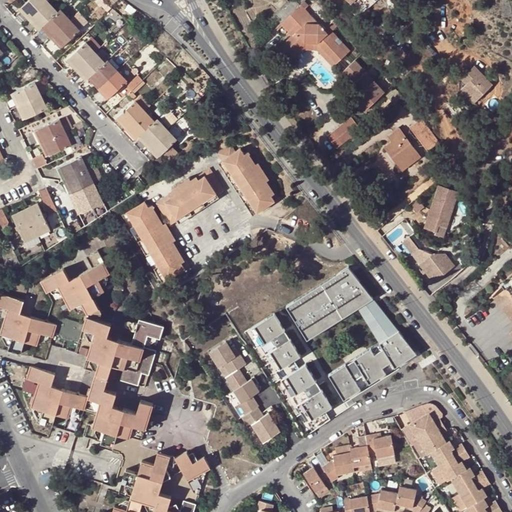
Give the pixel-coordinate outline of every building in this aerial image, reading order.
[(28,19),(48,1),(46,0),(28,0),(19,9),(28,19)] [(274,16),(282,24),(282,23),(301,6),(301,5),(296,0),(294,0),(292,2),(291,0),(287,4),(283,0),(278,0),(275,4),(280,10),(274,16)] [(38,30),(41,27),(57,12),(48,1),(28,19),(38,30)] [(307,43),(312,46),(317,44),(336,65),(350,53),(332,33),(327,28),(324,31),(318,24),(301,6),(282,23),(282,24),(293,36),(279,50),(289,61),(307,43)] [(60,10),(57,12),(41,27),(51,37),(70,20),(60,10)] [(324,31),(327,28),(334,22),(328,15),(318,24),(324,31)] [(79,30),(70,20),(51,37),(61,48),(79,30)] [(338,27),(334,22),(327,28),(332,33),(338,27)] [(101,46),(92,37),(86,42),(95,52),(101,46)] [(66,60),(75,70),(95,52),(86,42),(66,60)] [(308,48),(316,49),(312,46),(307,43),(289,61),(291,63),(294,60),(308,48)] [(333,68),(336,65),(317,44),(312,46),(316,49),(333,68)] [(86,81),(89,78),(105,62),(95,52),(75,70),(86,81)] [(89,78),(98,89),(117,71),(108,61),(105,62),(89,78)] [(343,73),(351,81),(352,80),(356,83),(354,85),(350,90),(358,98),(354,101),(365,113),(384,95),(374,83),(355,62),(343,73)] [(460,87),(455,92),(468,106),(486,90),(469,70),(455,82),(460,87)] [(126,81),(117,71),(98,89),(108,98),(126,81)] [(184,75),(195,85),(197,82),(187,72),(184,75)] [(127,85),(131,90),(142,80),(137,75),(127,85)] [(142,80),(131,90),(134,94),(146,84),(142,80)] [(41,95),(35,83),(11,94),(17,106),(41,95)] [(133,100),(137,96),(134,94),(131,90),(127,94),(133,100)] [(402,99),(394,90),(386,97),(393,106),(402,99)] [(48,108),(41,95),(17,106),(24,119),(48,108)] [(141,95),(135,100),(145,111),(151,106),(141,95)] [(135,100),(115,119),(125,129),(145,111),(135,100)] [(135,139),(138,137),(154,121),(145,111),(125,129),(135,139)] [(60,119),(66,132),(71,130),(73,129),(67,116),(60,119)] [(351,117),(326,135),(334,148),(359,130),(351,117)] [(138,137),(148,147),(167,129),(157,118),(154,121),(138,137)] [(41,143),(66,132),(60,119),(35,130),(41,143)] [(422,120),(420,121),(410,128),(428,152),(430,151),(440,143),(422,120)] [(157,158),(163,152),(171,145),(177,139),(167,129),(148,147),(157,158)] [(422,158),(400,129),(388,138),(391,142),(385,147),(403,172),(422,158)] [(71,130),(66,132),(71,144),(73,147),(77,144),(71,130)] [(71,144),(66,132),(41,143),(47,156),(71,144)] [(83,141),(77,144),(73,147),(75,151),(85,146),(83,141)] [(258,212),(276,200),(245,153),(241,148),(235,151),(231,144),(219,153),(223,160),(258,212)] [(177,153),(171,145),(163,152),(169,160),(177,153)] [(249,151),(245,153),(276,200),(278,198),(266,180),(269,178),(258,162),(255,164),(249,154),(250,153),(249,151)] [(32,159),(37,169),(48,164),(43,153),(32,159)] [(57,168),(63,181),(88,169),(82,157),(57,168)] [(223,160),(219,162),(253,215),(258,212),(223,160)] [(158,202),(172,224),(178,220),(218,194),(225,189),(211,167),(192,180),(176,190),(158,202)] [(94,182),(88,169),(63,181),(69,193),(94,182)] [(174,187),(176,190),(192,180),(190,177),(174,187)] [(438,187),(434,199),(439,200),(443,189),(438,187)] [(53,202),(46,188),(39,191),(38,192),(50,215),(58,211),(55,203),(53,202)] [(434,199),(424,227),(436,231),(437,232),(439,225),(447,228),(458,194),(455,193),(443,189),(439,200),(434,199)] [(220,197),(218,194),(178,220),(180,223),(220,197)] [(427,207),(419,197),(410,204),(418,214),(427,207)] [(186,269),(182,262),(149,207),(146,201),(127,212),(168,280),(186,269)] [(38,202),(25,208),(38,236),(51,230),(38,202)] [(155,207),(154,204),(149,207),(182,262),(185,260),(175,243),(178,241),(168,224),(165,226),(154,208),(155,207)] [(25,208),(13,214),(25,242),(38,236),(25,208)] [(3,209),(0,210),(0,221),(2,225),(8,222),(3,209)] [(164,282),(168,280),(127,212),(123,215),(164,282)] [(444,237),(447,228),(439,225),(437,232),(436,231),(435,234),(444,237)] [(410,235),(403,241),(412,252),(419,247),(410,235)] [(132,342),(119,338),(118,342),(117,344),(116,349),(105,346),(108,335),(112,322),(100,319),(102,309),(96,298),(93,298),(93,295),(104,289),(103,285),(98,278),(106,273),(110,272),(98,249),(87,255),(92,266),(80,272),(86,283),(75,289),(69,278),(63,267),(41,278),(47,290),(51,287),(58,284),(63,292),(71,307),(73,305),(82,301),(86,309),(86,314),(82,316),(84,320),(80,331),(77,341),(74,352),(86,355),(82,368),(108,376),(110,366),(109,364),(112,363),(124,368),(120,380),(138,385),(142,373),(149,375),(157,350),(145,346),(147,342),(149,334),(157,336),(160,337),(164,325),(139,317),(138,322),(136,329),(132,342)] [(434,280),(455,264),(446,252),(432,252),(420,262),(434,280)] [(13,270),(21,266),(14,253),(6,257),(13,270)] [(349,267),(286,305),(307,339),(358,308),(378,343),(328,373),(343,398),(416,353),(349,267)] [(80,272),(69,278),(75,289),(86,283),(80,272)] [(108,277),(106,273),(98,278),(103,285),(107,283),(108,277)] [(508,290),(511,286),(511,276),(501,284),(505,291),(508,290)] [(51,287),(54,293),(59,294),(63,292),(58,284),(51,287)] [(511,296),(508,290),(505,291),(496,299),(511,322),(511,333),(511,335),(511,336),(511,296)] [(45,320),(30,315),(27,327),(15,324),(20,311),(23,299),(0,292),(0,306),(6,309),(0,329),(0,332),(3,334),(10,336),(8,345),(7,349),(20,353),(23,343),(21,342),(24,341),(36,344),(37,340),(39,332),(48,335),(52,336),(52,334),(56,323),(50,321),(47,318),(45,320)] [(81,311),(86,309),(82,301),(73,305),(76,309),(81,311)] [(30,315),(20,311),(15,324),(27,327),(30,315)] [(274,312),(249,327),(312,429),(326,420),(323,415),(326,413),(324,410),(331,405),(321,389),(308,396),(303,388),(316,380),(305,363),(298,367),(296,363),(292,365),(290,361),(293,359),(300,355),(290,338),(277,346),(272,337),(285,329),(274,312)] [(80,331),(56,323),(52,334),(57,335),(58,338),(70,341),(72,339),(77,341),(80,331)] [(272,337),(277,346),(290,338),(285,329),(272,337)] [(48,339),(48,335),(39,332),(37,340),(42,342),(48,339)] [(5,344),(8,345),(10,336),(3,334),(1,338),(5,344)] [(156,340),(157,336),(149,334),(147,342),(151,343),(156,340)] [(117,340),(118,341),(118,342),(119,338),(108,335),(105,346),(116,349),(117,344),(116,346),(115,346),(114,347),(112,346),(111,346),(110,345),(109,344),(109,342),(109,341),(110,340),(110,339),(111,338),(113,338),(114,338),(115,338),(116,339),(117,340)] [(117,344),(118,342),(118,341),(117,340),(116,339),(115,338),(114,338),(113,338),(111,338),(110,339),(110,340),(109,341),(109,342),(109,344),(110,345),(111,346),(112,346),(114,347),(115,346),(116,346),(117,344)] [(210,351),(219,366),(223,364),(229,374),(239,368),(246,363),(239,352),(235,355),(232,351),(225,340),(210,351)] [(55,373),(29,366),(25,378),(36,382),(30,406),(35,407),(43,409),(40,417),(39,421),(51,425),(54,417),(53,415),(56,414),(66,417),(67,414),(67,413),(70,404),(78,408),(83,409),(87,396),(63,389),(59,401),(47,397),(51,385),(55,373)] [(229,374),(233,380),(243,374),(239,368),(229,374)] [(230,382),(234,389),(247,381),(243,374),(233,380),(230,382)] [(109,416),(113,404),(117,391),(104,388),(106,381),(93,377),(87,396),(99,400),(91,425),(87,424),(83,435),(113,444),(116,434),(118,433),(128,436),(130,432),(132,424),(140,426),(145,427),(152,403),(139,399),(136,411),(124,408),(120,420),(109,416)] [(239,401),(246,412),(257,405),(259,404),(253,394),(260,390),(252,377),(247,381),(234,389),(241,400),(239,401)] [(321,389),(316,380),(303,388),(308,396),(321,389)] [(47,397),(59,401),(63,389),(51,385),(47,397)] [(78,408),(70,404),(67,413),(71,414),(78,411),(78,408)] [(109,416),(120,420),(124,408),(113,404),(109,416)] [(264,415),(257,405),(246,412),(242,414),(249,425),(252,423),(264,440),(280,429),(269,412),(264,415)] [(410,425),(418,438),(419,439),(444,425),(440,418),(434,421),(430,414),(428,415),(422,405),(407,412),(414,423),(410,425)] [(40,417),(43,409),(35,407),(34,412),(36,416),(40,417)] [(140,426),(132,424),(130,432),(133,433),(139,430),(140,426)] [(418,438),(410,425),(403,429),(411,442),(418,438)] [(444,425),(419,439),(428,454),(431,452),(448,443),(442,434),(447,431),(444,425)] [(376,460),(384,458),(394,457),(390,437),(380,439),(372,441),(371,437),(364,439),(369,459),(376,458),(376,460)] [(349,455),(352,469),(371,466),(369,459),(364,439),(357,440),(359,449),(348,452),(349,455)] [(421,458),(428,454),(419,439),(413,443),(421,458)] [(448,443),(431,452),(440,466),(466,451),(462,445),(455,449),(450,442),(448,443)] [(335,458),(349,455),(348,452),(348,449),(334,453),(335,458)] [(470,457),(466,451),(440,466),(448,480),(450,478),(467,469),(462,462),(470,457)] [(175,458),(157,452),(154,463),(141,459),(137,472),(135,472),(134,471),(125,468),(117,492),(130,497),(128,500),(126,508),(118,506),(114,505),(111,511),(138,511),(142,511),(140,507),(142,502),(145,503),(153,505),(151,511),(191,511),(193,506),(181,502),(178,511),(175,511),(166,509),(169,498),(157,495),(145,491),(149,479),(160,483),(182,471),(187,482),(198,476),(203,478),(204,473),(210,470),(203,457),(197,461),(192,463),(188,455),(186,452),(175,458)] [(188,455),(192,463),(197,461),(192,452),(188,455)] [(329,481),(332,486),(338,481),(337,478),(354,475),(352,469),(349,455),(335,458),(332,459),(333,463),(322,471),(329,481)] [(372,471),(371,466),(352,469),(354,475),(372,471)] [(441,484),(448,480),(440,466),(433,470),(441,484)] [(450,478),(460,492),(486,476),(482,470),(475,474),(471,467),(467,469),(450,478)] [(317,495),(327,489),(324,485),(329,481),(322,471),(321,469),(316,473),(315,471),(305,477),(317,495)] [(484,498),(487,496),(483,489),(490,483),(486,476),(460,492),(468,507),(484,498)] [(151,483),(151,484),(150,484),(150,486),(150,487),(150,488),(151,489),(152,490),(154,491),(155,491),(156,490),(157,490),(158,488),(159,487),(159,486),(158,484),(158,483),(157,482),(155,482),(154,482),(153,482),(151,483)] [(330,493),(327,489),(317,495),(320,500),(330,493)] [(404,509),(411,510),(411,511),(419,511),(426,503),(415,496),(416,492),(398,489),(397,495),(395,507),(404,509)] [(465,508),(468,507),(460,492),(452,497),(460,511),(465,508)] [(376,511),(377,511),(381,511),(393,511),(395,507),(397,495),(381,493),(380,497),(366,498),(368,511),(376,511)] [(175,511),(178,511),(181,502),(169,498),(166,509),(175,511)] [(368,511),(366,498),(343,503),(344,511),(368,511)] [(468,507),(465,508),(467,511),(490,511),(500,507),(496,501),(488,505),(484,498),(468,507)] [(118,506),(126,508),(128,500),(124,499),(119,501),(118,506)] [(273,511),(275,506),(260,502),(258,509),(261,510),(260,511),(273,511)] [(149,511),(151,511),(153,505),(145,503),(145,506),(146,511),(149,511)]
